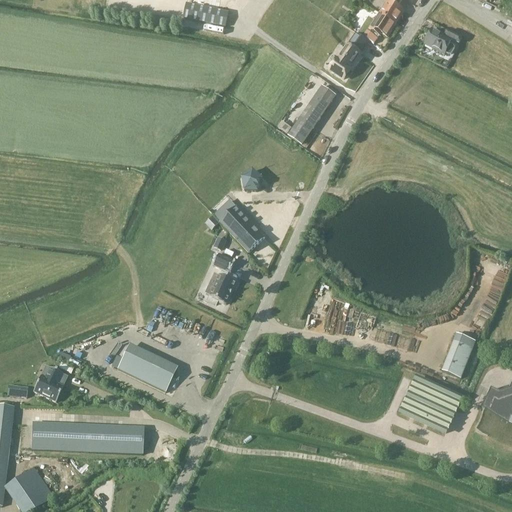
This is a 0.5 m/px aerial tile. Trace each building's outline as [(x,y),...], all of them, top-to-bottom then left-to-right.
[(387,2),(379,15),(386,19),(396,25),(404,13),(387,2)] [(187,5),(184,19),(226,28),(229,13),(187,5)] [(386,19),(379,15),(370,30),(381,37),(382,35),(388,39),(396,25),(386,19)] [(450,44),(452,41),(459,44),(462,38),(448,31),(445,36),(432,30),(425,44),(445,55),(446,53),(449,55),(453,53),(454,50),(454,46),(450,44)] [(374,45),(378,40),(367,32),(363,37),(374,45)] [(360,55),(368,43),(357,35),(348,47),(360,55)] [(344,81),(351,72),(349,71),(352,66),(353,67),(361,56),(360,55),(348,47),(338,62),(337,62),(330,71),(344,81)] [(288,136),(302,147),(337,96),(322,86),(288,136)] [(292,130),(282,123),(278,128),(288,135),(292,130)] [(258,192),(262,182),(262,180),(254,172),(252,172),(243,179),(243,180),(245,191),(246,192),(257,193),(258,192)] [(220,224),(249,255),(265,239),(236,208),(220,224)] [(213,218),(205,225),(212,232),(219,225),(213,218)] [(226,243),(218,239),(214,248),(221,252),(226,243)] [(237,283),(227,278),(234,263),(219,256),(214,267),(224,271),(222,276),(221,275),(220,277),(215,275),(206,294),(211,296),(208,303),(216,307),(219,302),(226,306),(230,297),(231,298),(234,292),(233,291),(237,283)] [(442,374),(461,381),(476,344),(457,336),(442,374)] [(128,349),(117,372),(165,395),(176,372),(128,349)] [(57,385),(62,375),(49,369),(44,379),(40,378),(33,393),(56,404),(63,388),(57,385)] [(401,415),(446,435),(461,402),(417,381),(401,415)] [(28,389),(8,387),(7,397),(27,399),(28,389)] [(488,439),(506,447),(511,447),(511,388),(511,391),(500,395),(492,391),(482,412),(485,413),(476,433),(488,439)] [(0,407),(0,508),(2,509),(14,409),(0,407)] [(144,429),(63,426),(62,453),(142,456),(144,429)] [(33,470),(5,489),(19,511),(29,511),(52,497),(33,470)]
